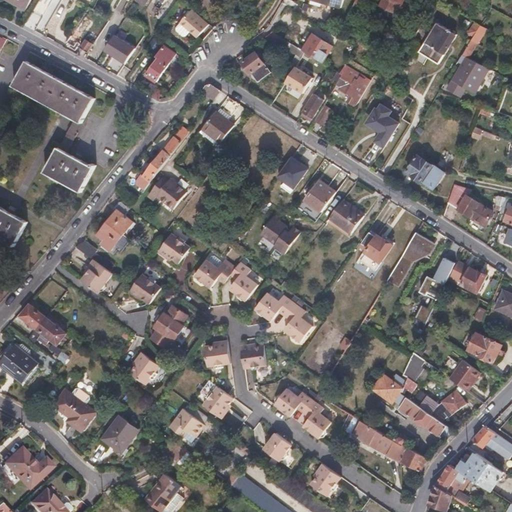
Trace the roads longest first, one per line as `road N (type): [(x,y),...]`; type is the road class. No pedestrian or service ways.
road 1 (residential): [(511,270),(204,70)]
road 2 (residential): [(258,327),(234,330),(242,398),(405,511)]
road 3 (residential): [(168,114),(0,23)]
road 4 (residential): [(49,261),(168,114)]
road 5 (residential): [(511,392),(434,467),(418,511)]
road 6 (residential): [(97,485),(30,420),(0,403)]
